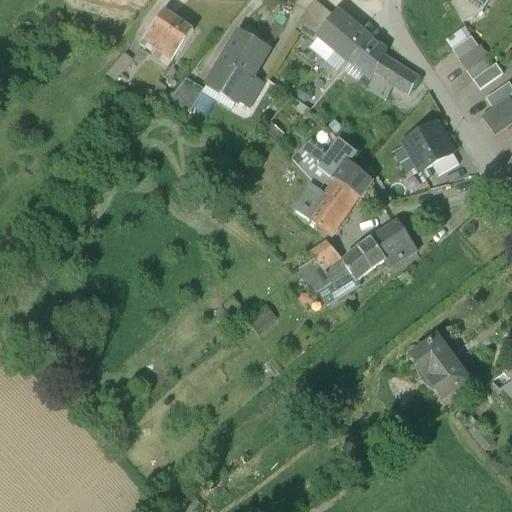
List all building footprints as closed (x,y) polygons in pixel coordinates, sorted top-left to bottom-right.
[(490,4),(491,0),(466,0),(450,10),(463,30),(483,19),(485,14),(483,12),(490,4)] [(317,45),(335,24),(316,8),(298,38),(314,52),(317,47),(318,48),(320,46),(317,45)] [(320,46),(351,72),(372,46),(340,18),(335,24),(317,45),(320,46)] [(166,19),(141,53),(147,57),(150,53),(174,70),(195,39),(166,19)] [(240,41),(208,93),(238,110),(239,109),(252,85),(254,87),(271,59),(240,41)] [(460,67),(479,54),(472,44),(453,57),(460,67)] [(351,72),(373,89),(375,84),(385,65),(388,59),(372,46),(351,72)] [(468,79),(489,64),(481,52),(479,54),(460,67),(468,79)] [(120,87),(130,61),(118,56),(108,82),(120,87)] [(385,65),(375,84),(394,95),(409,104),(420,85),(404,75),(385,65)] [(375,84),(373,89),(371,92),(366,90),(362,94),(387,109),(394,95),(375,84)] [(252,85),(239,109),(251,116),(265,92),(254,87),(252,85)] [(188,88),(171,110),(192,122),(206,98),(188,88)] [(496,143),(511,132),(511,107),(510,105),(483,124),(496,143)] [(436,131),(404,149),(422,180),(454,161),(436,131)] [(322,155),(329,145),(318,137),(311,146),(322,155)] [(348,170),(350,172),(357,162),(340,149),(325,170),(340,182),(348,170)] [(331,194),(334,188),(320,177),(322,175),(317,171),(299,153),(290,164),(322,198),(326,191),(331,194)] [(348,170),(340,182),(325,170),(322,175),(320,177),(334,188),(337,191),(360,207),(373,188),(350,172),(348,170)] [(313,195),(295,219),(333,245),(360,207),(337,191),(327,204),(313,195)] [(372,247),(386,269),(391,275),(416,259),(398,230),(372,247)] [(361,295),(357,290),(374,277),(386,269),(372,247),(361,255),(345,269),(326,281),(317,268),(303,276),(328,316),(361,295)] [(328,250),(312,263),(317,268),(326,281),(345,269),(328,250)] [(243,323),(255,339),(274,325),(262,308),(243,323)] [(438,343),(412,362),(418,371),(415,373),(417,375),(417,378),(418,382),(420,386),(422,389),(425,392),(429,396),(433,398),(434,400),(437,398),(444,407),(471,389),(438,343)] [(491,389),(500,397),(511,389),(511,378),(510,376),(491,389)]
